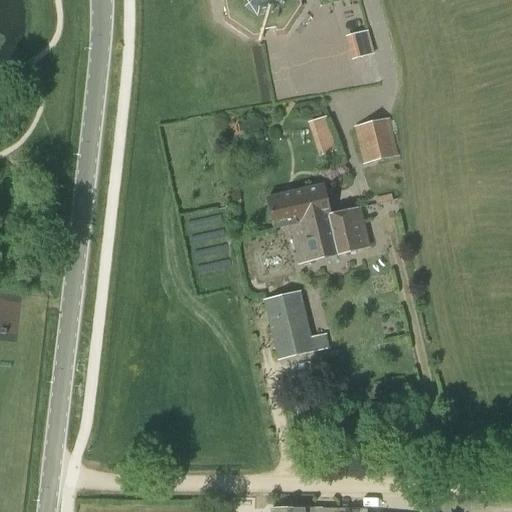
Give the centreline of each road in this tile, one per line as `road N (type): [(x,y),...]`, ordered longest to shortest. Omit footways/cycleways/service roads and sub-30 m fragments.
road 1 (secondary): [(47,511),(103,0)]
road 2 (track): [(511,485),(70,482)]
